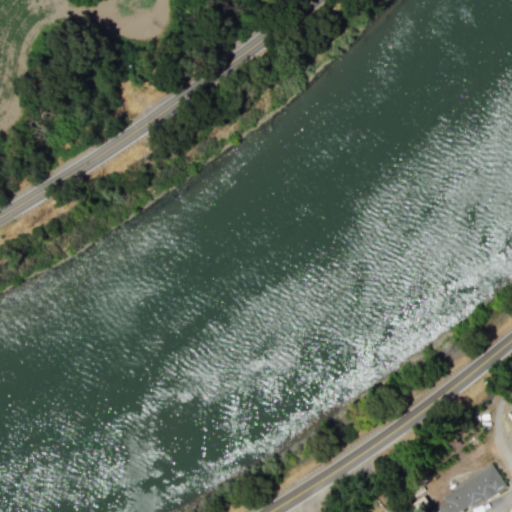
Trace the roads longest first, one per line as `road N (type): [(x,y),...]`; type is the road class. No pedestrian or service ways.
road 1 (secondary): [(0,218),(167,113),(312,0)]
road 2 (primary): [(270,511),(399,430),(511,340)]
